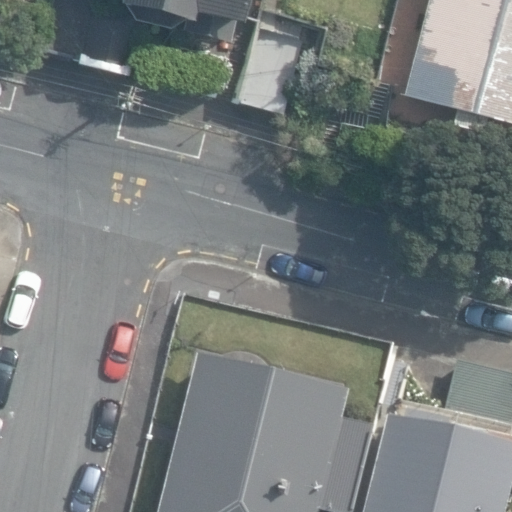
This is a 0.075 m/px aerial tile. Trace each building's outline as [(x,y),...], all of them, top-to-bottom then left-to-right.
[(50,0),(38,50),(78,61),(92,0),(50,0)] [(78,65),(124,76),(140,12),(114,6),(116,0),(115,0),(93,0),(79,61),(78,65)] [(186,31),(230,42),(235,23),(240,24),(245,0),(116,0),(117,0),(115,5),(140,11),(188,22),(186,31)] [(486,120),(511,125),(511,0),(427,0),(403,96),(455,109),(450,126),(482,134),(486,120)] [(233,100),(285,114),(304,44),(252,30),(233,100)] [(352,511),(373,430),(342,422),(349,395),(197,357),(158,511),(352,511)] [(446,413),(511,430),(511,375),(460,362),(446,413)] [(506,511),(511,493),(511,451),(387,420),(363,511),(506,511)]
